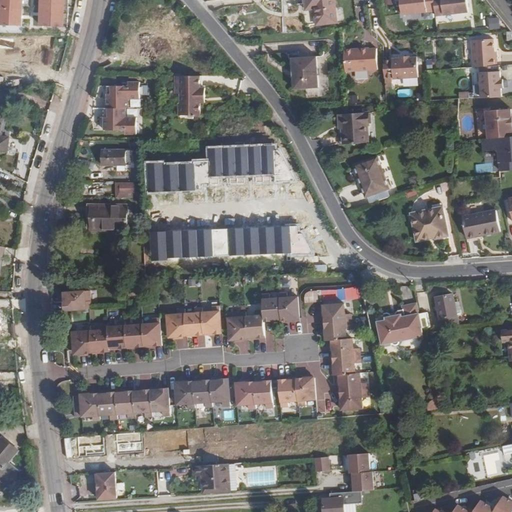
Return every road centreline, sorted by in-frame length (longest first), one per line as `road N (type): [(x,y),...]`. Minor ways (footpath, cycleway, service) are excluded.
road 1 (secondary): [(99,0),(42,211),(34,290),(38,373)]
road 2 (residential): [(189,0),(273,99),(346,231),(366,252)]
road 3 (unknown): [(321,429),(323,450),(52,472)]
road 4 (residential): [(38,373),(180,358),(284,358),(301,349)]
road 5 (residential): [(152,212),(301,204),(338,256),(366,252)]
road 6 (track): [(293,502),(128,511)]
road 7 (residential): [(366,252),(407,272),(511,268)]
road 8 (secondary): [(38,373),(58,511)]
